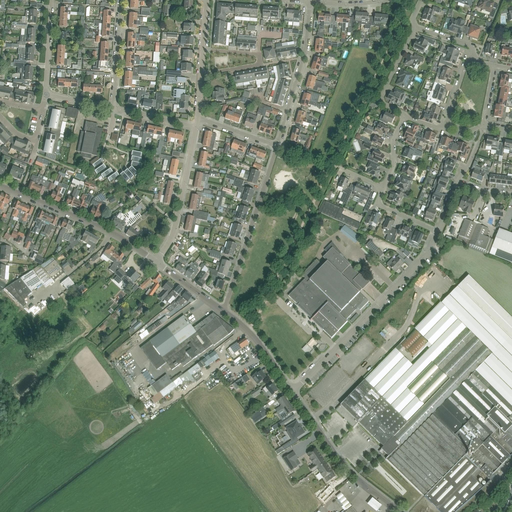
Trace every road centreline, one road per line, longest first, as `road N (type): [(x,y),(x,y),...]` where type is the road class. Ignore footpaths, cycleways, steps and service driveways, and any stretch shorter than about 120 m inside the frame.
road 1 (unclassified): [(292,392),(425,253),(437,229)]
road 2 (unclassified): [(274,146),(222,308)]
road 3 (unclassified): [(399,511),(345,467),(292,392)]
road 4 (unclassified): [(437,229),(378,203),(404,117)]
road 5 (unclassified): [(274,146),(304,57),(310,1)]
road 6 (unclassified): [(155,259),(176,220),(194,126)]
road 7 (residential): [(155,259),(37,198)]
road 8 (unclassified): [(198,74),(258,62),(258,54),(199,48)]
